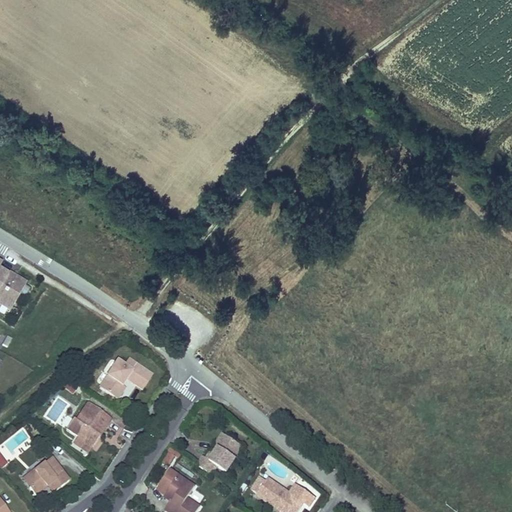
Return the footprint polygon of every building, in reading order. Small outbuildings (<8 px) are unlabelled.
[(0,308),(9,313),(26,285),(9,275),(9,274),(0,268),(0,308)] [(11,340),(7,337),(2,346),(7,348),(11,340)] [(115,399),(123,387),(128,381),(141,391),(151,378),(129,362),(125,367),(119,363),(100,388),(115,399)] [(126,389),(123,387),(115,399),(118,400),(126,389)] [(55,398),(46,418),(56,423),(65,403),(55,398)] [(67,431),(77,439),(91,448),(109,422),(87,407),(76,423),(73,421),(67,431)] [(67,429),(72,419),(64,415),(59,425),(67,429)] [(9,458),(31,444),(23,431),(0,445),(9,458)] [(227,435),(223,432),(217,441),(221,444),(227,435)] [(227,471),(240,450),(235,447),(238,442),(227,435),(221,444),(216,453),(211,449),(206,457),(204,455),(198,464),(210,472),(216,464),(227,471)] [(91,448),(77,439),(75,442),(89,452),(91,448)] [(169,449),(163,465),(174,469),(180,453),(169,449)] [(32,485),(27,489),(33,496),(48,485),(54,493),(67,483),(51,461),(27,478),(32,485)] [(166,496),(172,500),(177,503),(171,511),(195,511),(201,505),(187,496),(195,485),(170,470),(159,488),(168,493),(166,496)] [(32,485),(27,478),(22,481),(27,489),(32,485)] [(297,511),(305,501),(269,478),(258,494),(272,504),(274,500),(288,510),(287,511),(297,511)] [(0,511),(8,511),(0,500),(0,511)] [(171,511),(177,503),(172,500),(166,510),(169,511),(171,511)] [(287,511),(288,510),(274,500),(272,504),(284,511),(287,511)]
